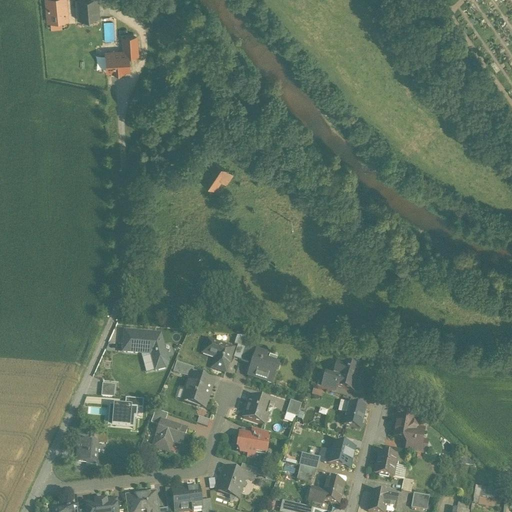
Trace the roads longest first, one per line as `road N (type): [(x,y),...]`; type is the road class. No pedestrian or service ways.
road 1 (residential): [(39,485),(122,282),(118,85)]
road 2 (residential): [(39,485),(72,488),(200,470),(227,395)]
